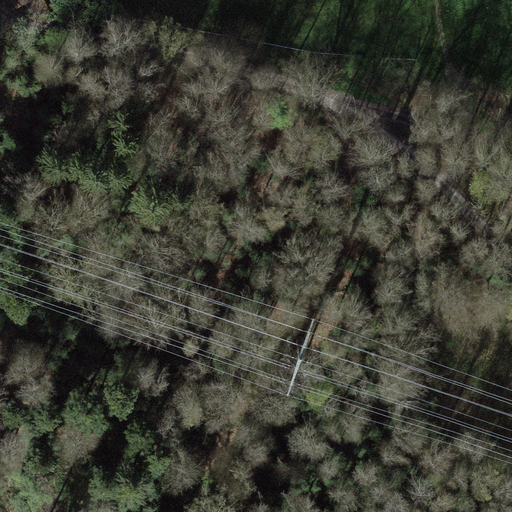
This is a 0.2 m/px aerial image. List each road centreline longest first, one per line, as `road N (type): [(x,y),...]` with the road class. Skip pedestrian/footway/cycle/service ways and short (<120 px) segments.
road 1 (track): [(511,255),(427,167),(330,95),(21,22),(0,9)]
road 2 (track): [(511,154),(330,95)]
